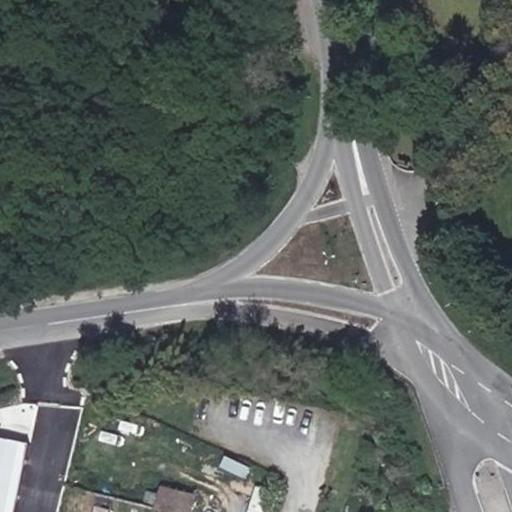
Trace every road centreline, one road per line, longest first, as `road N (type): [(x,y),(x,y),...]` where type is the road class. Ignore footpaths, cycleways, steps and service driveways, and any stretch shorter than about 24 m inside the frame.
road 1 (tertiary): [(138,306),(277,317),(421,360)]
road 2 (trunk): [(399,313),(280,288),(138,306)]
road 3 (unknown): [(384,198),(434,175),(511,53)]
road 4 (trunk): [(299,214),(214,277),(138,306)]
road 5 (tertiary): [(462,354),(384,198)]
road 6 (trunk): [(335,73),(326,146),(299,214)]
road 7 (trunk): [(138,306),(0,325)]
road 8 (tertiary): [(384,198),(335,73)]
road 9 (tertiary): [(335,73),(358,204)]
